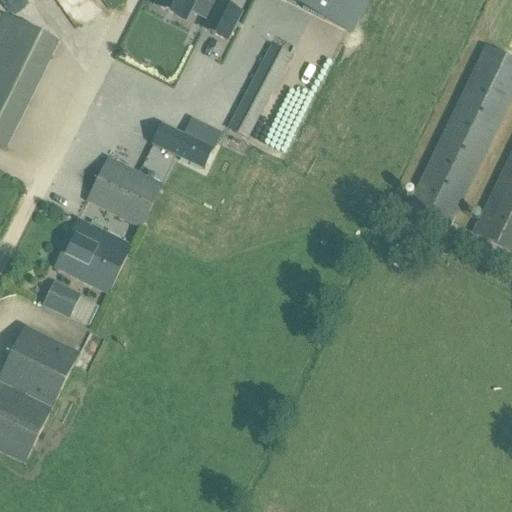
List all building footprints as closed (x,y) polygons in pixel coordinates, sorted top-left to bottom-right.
[(198,0),(159,0),(156,8),(186,23),(191,13),(209,22),(204,31),(227,42),(241,15),(218,4),(215,8),(198,0)] [(282,0),(348,32),(364,0),(282,0)] [(6,22),(0,32),(0,153),(5,156),(59,49),(6,22)] [(131,86),(129,90),(156,101),(181,44),(137,24),(113,78),(131,86)] [(511,63),(482,49),(403,214),(444,234),(511,93),(511,63)] [(274,50),(227,135),(247,145),(294,60),(274,50)] [(205,173),(214,153),(164,130),(155,149),(205,173)] [(511,147),(469,237),(511,257),(511,147)] [(109,162),(88,205),(142,232),(163,189),(109,162)] [(78,224),(55,272),(110,298),(133,250),(78,224)] [(55,285),(43,310),(70,324),(82,298),(55,285)] [(26,331),(0,385),(0,454),(26,468),(80,357),(26,331)]
